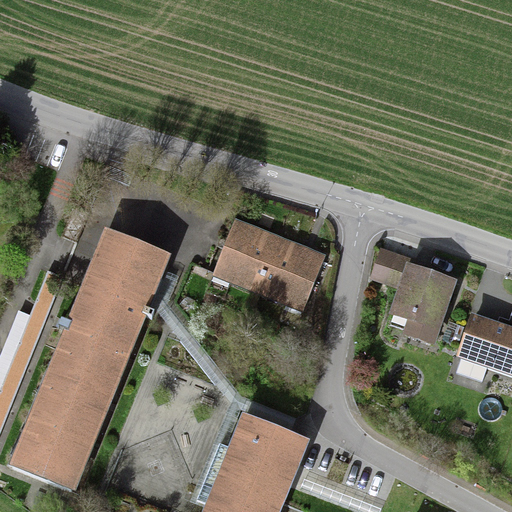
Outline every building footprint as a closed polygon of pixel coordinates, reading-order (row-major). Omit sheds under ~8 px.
[(87,212),(71,207),(61,239),(77,244),(87,212)] [(302,245),(235,219),(213,276),(300,310),(322,253),(302,245)] [(76,489),(170,254),(104,227),(10,463),(76,489)] [(417,266),(389,256),(377,288),(398,295),(389,320),(408,328),(403,341),(435,353),(459,290),(415,273),(415,272),(417,266)] [(0,440),(63,280),(44,273),(0,387),(0,440)] [(496,325),(494,331),(471,324),(457,367),(511,385),(511,315),(508,329),(496,325)] [(296,475),(310,441),(242,412),(201,511),(279,511),(290,487),(296,475)] [(373,506),(305,478),(300,491),(353,511),(382,511),(383,510),(373,506)]
